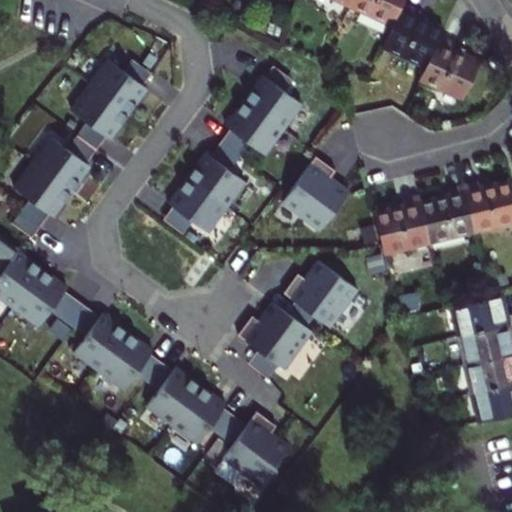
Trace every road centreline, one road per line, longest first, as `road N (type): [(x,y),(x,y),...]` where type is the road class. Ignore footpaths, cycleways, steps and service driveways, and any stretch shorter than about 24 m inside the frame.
road 1 (residential): [(129,0),(183,29),(197,79),(190,103),(109,214),(106,251),(116,271),(203,331)]
road 2 (residential): [(373,142),(441,142),(486,127),(511,107)]
